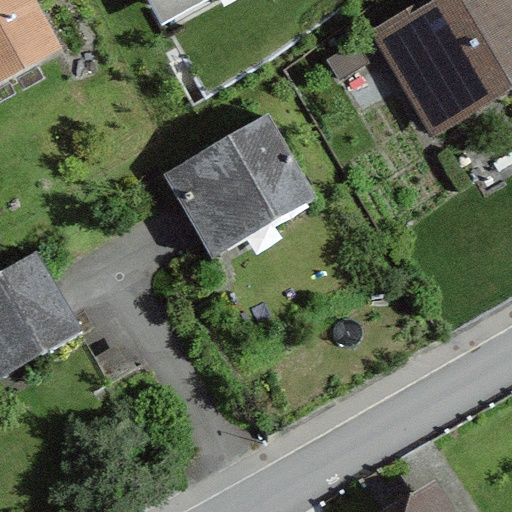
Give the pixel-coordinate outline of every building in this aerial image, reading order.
[(0,0),(0,78),(50,52),(22,0),(0,0)] [(380,37),(412,92),(444,73),(462,103),(511,74),(511,0),(468,0),(434,20),(428,9),(380,37)] [(164,177),(177,199),(186,194),(212,240),(265,210),(273,224),(315,200),(267,117),(164,177)] [(0,274),(0,361),(18,351),(55,416),(110,384),(36,254),(0,274)] [(441,511),(431,496),(405,511),(441,511)]
